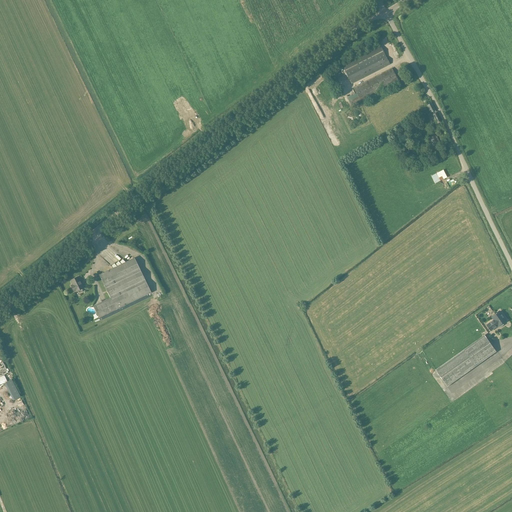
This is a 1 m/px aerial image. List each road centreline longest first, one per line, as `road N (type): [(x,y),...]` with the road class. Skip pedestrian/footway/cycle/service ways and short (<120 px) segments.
road 1 (unclassified): [(0,304),(315,54),(386,14)]
road 2 (unclassified): [(511,264),(386,14)]
